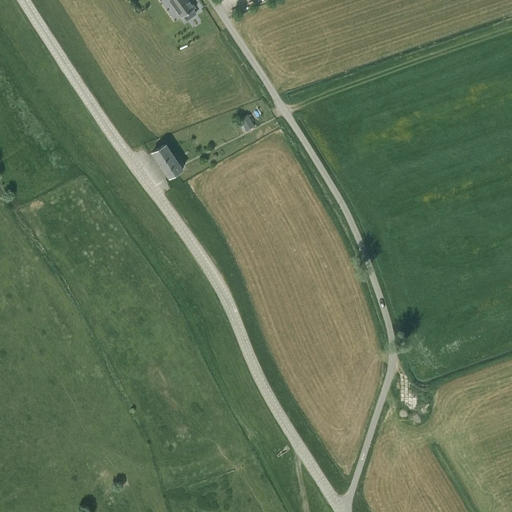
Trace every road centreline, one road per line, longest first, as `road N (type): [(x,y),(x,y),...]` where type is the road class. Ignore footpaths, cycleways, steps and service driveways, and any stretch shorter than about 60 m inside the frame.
road 1 (tertiary): [(339,511),(269,402),(193,247),(23,0)]
road 2 (unclassified): [(343,511),(391,370),(387,324),(347,217),(211,0)]
